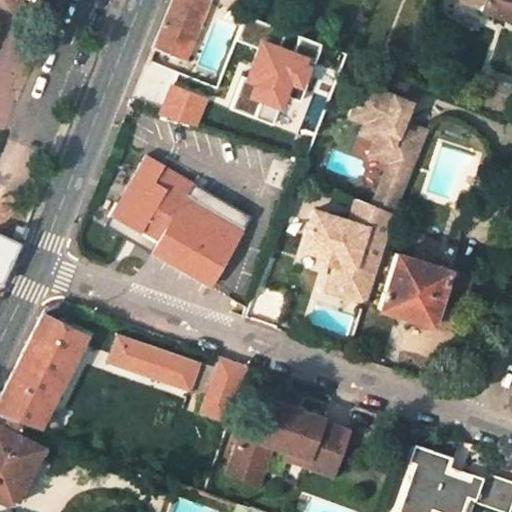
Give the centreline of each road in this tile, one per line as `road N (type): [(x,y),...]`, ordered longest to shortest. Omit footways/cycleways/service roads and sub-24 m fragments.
road 1 (residential): [(472,423),(37,265)]
road 2 (primary): [(138,0),(37,265)]
road 3 (residential): [(472,423),(511,306)]
